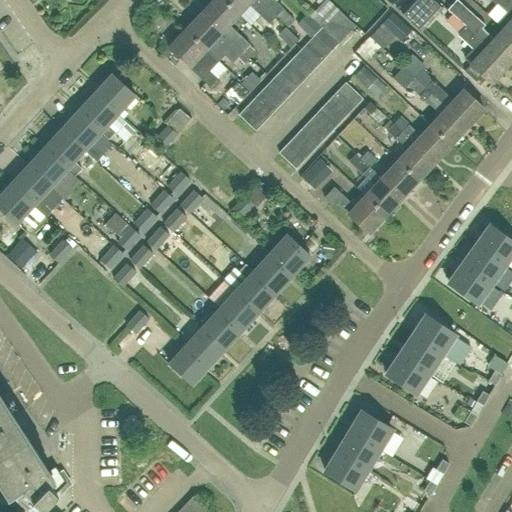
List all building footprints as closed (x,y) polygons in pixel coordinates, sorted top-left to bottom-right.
[(237,14),(222,0),(210,0),(200,12),(241,51),(249,44),(227,24),(237,14)] [(274,16),(257,0),(222,0),(237,14),(246,4),(267,24),(274,16)] [(257,0),(274,16),(281,9),(271,0),(257,0)] [(439,6),(432,0),(414,0),(403,12),(418,27),(439,6)] [(452,0),(445,8),(465,26),(507,65),(511,59),(511,36),(497,23),(496,23),(502,28),(493,39),(481,28),(484,24),(457,0),(452,0)] [(511,36),(511,4),(507,0),(490,0),(505,13),(497,23),(511,36)] [(275,16),(287,27),(293,20),(281,9),(275,16)] [(315,10),(310,16),(321,26),(326,20),(315,10)] [(338,11),(322,27),(339,43),(354,27),(338,11)] [(241,51),(200,12),(183,30),(217,61),(223,54),(232,62),(241,51)] [(410,31),(392,14),(381,25),(400,42),(410,31)] [(321,26),(310,16),(308,18),(305,16),(297,25),(310,38),(321,26)] [(285,26),(277,35),(290,47),(298,38),(285,26)] [(507,65),(465,26),(458,34),(472,47),(463,58),(490,83),(507,65)] [(330,52),(339,43),(322,27),(314,36),(330,52)] [(217,61),(183,30),(167,47),(209,87),(215,80),(207,72),(217,61)] [(314,36),(305,45),(322,61),(330,52),(314,36)] [(375,37),(360,54),(390,81),(405,65),(375,37)] [(322,61),(305,45),(297,54),(313,70),(322,61)] [(247,47),(242,52),(249,59),(255,54),(247,47)] [(249,59),(242,52),(238,57),(245,64),(249,59)] [(305,79),(313,70),(297,54),(288,63),(305,79)] [(288,63),(280,72),(297,88),(305,79),(288,63)] [(388,91),(363,68),(354,77),(379,101),(388,91)] [(415,79),(424,87),(431,79),(422,71),(415,79)] [(280,72),(272,81),(288,97),(297,88),(280,72)] [(110,74),(93,93),(116,113),(133,95),(110,74)] [(259,81),(251,74),(240,84),(249,92),(259,81)] [(416,95),(424,87),(415,79),(407,87),(416,95)] [(432,80),(424,88),(466,126),(483,108),(462,89),(451,101),(440,91),(442,89),(432,80)] [(272,81),(263,90),(280,105),(288,97),(272,81)] [(335,91),(352,107),(360,98),(343,82),(335,91)] [(450,144),(466,126),(424,88),(417,96),(426,105),(427,104),(439,115),(429,125),(450,144)] [(263,90),(255,99),(271,114),(280,105),(263,90)] [(327,100),(344,116),(352,107),(335,91),(327,100)] [(76,111),(99,132),(116,113),(93,93),(76,111)] [(255,99),(247,108),(263,123),(271,114),(255,99)] [(318,109),(335,125),(344,116),(327,100),(318,109)] [(385,117),(369,103),(364,109),(370,114),(368,116),(378,125),(385,117)] [(255,132),(263,123),(247,108),(238,116),(255,132)] [(310,117),(327,134),(335,125),(318,109),(310,117)] [(190,120),(179,110),(166,124),(169,127),(155,142),(162,150),(190,120)] [(82,150),(95,162),(103,153),(90,141),(99,132),(76,111),(59,129),(82,150)] [(391,122),(400,131),(408,124),(398,115),(391,122)] [(302,126),(319,142),(327,134),(310,117),(302,126)] [(417,179),(433,161),(413,142),(400,131),(391,122),(385,129),(394,139),(396,137),(404,144),(402,146),(406,150),(397,160),(417,179)] [(450,144),(429,125),(413,142),(433,161),(450,144)] [(294,135),(311,151),(319,142),(302,126),(294,135)] [(65,169),(82,150),(59,129),(43,148),(65,169)] [(285,144),(302,160),(311,151),(294,135),(285,144)] [(285,144),(277,153),(294,169),(302,160),(285,144)] [(26,166),(48,187),(65,169),(43,148),(26,166)] [(358,157),(368,166),(374,159),(365,151),(358,157)] [(400,197),(380,178),(368,166),(358,157),(354,153),(347,160),(361,173),(363,171),(375,183),(364,195),(384,214),(400,197)] [(397,160),(380,178),(400,197),(417,179),(397,160)] [(330,172),(320,161),(303,178),(313,189),(330,172)] [(48,187),(26,166),(9,185),(32,206),(31,206),(38,212),(46,203),(40,197),(48,187)] [(176,196),(188,182),(189,181),(180,173),(179,174),(170,183),(167,188),(176,196)] [(0,210),(15,224),(31,206),(32,206),(9,185),(0,194),(0,210)] [(384,214),(364,195),(360,191),(349,202),(332,186),(322,197),(331,205),(334,202),(367,233),(384,214)] [(189,214),(205,197),(205,196),(196,188),(195,189),(180,206),(189,214)] [(172,199),(163,191),(150,206),(159,214),(172,199)] [(254,206),(245,197),(231,211),(240,220),(254,206)] [(163,224),(164,225),(172,232),(179,225),(180,224),(189,214),(180,206),(163,224)] [(156,218),(149,210),(135,225),(142,233),(156,218)] [(119,215),(110,225),(123,235),(131,224),(119,215)] [(511,254),(511,242),(489,225),(475,245),(504,266),(511,254)] [(171,239),(160,228),(147,242),(167,260),(172,255),(169,252),(169,248),(172,245),(168,242),(171,239)] [(138,236),(130,229),(125,234),(117,243),(125,251),(138,236)] [(269,253),(291,274),(308,256),(286,235),(269,253)] [(75,244),(66,236),(49,256),(58,264),(75,244)] [(491,284),(504,266),(475,245),(462,263),(491,284)] [(105,272),(105,273),(123,254),(114,246),(110,250),(97,265),(96,265),(105,272)] [(152,254),(143,246),(129,261),(138,269),(152,254)] [(185,262),(197,274),(208,263),(196,251),(185,262)] [(252,272),(274,292),(291,274),(269,253),(252,272)] [(491,284),(462,263),(448,283),(477,304),(491,284)] [(135,273),(126,265),(112,280),(121,288),(135,273)] [(252,272),(235,290),(257,311),(274,292),(252,272)] [(218,309),(240,329),(257,311),(235,290),(218,309)] [(218,309),(202,326),(201,327),(223,347),(240,329),(218,309)] [(148,320),(139,311),(126,327),(135,335),(148,320)] [(481,333),(490,323),(480,314),(471,324),(481,333)] [(455,335),(425,315),(411,335),(441,355),(455,335)] [(184,345),(206,366),(223,347),(201,327),(202,326),(194,320),(177,338),(184,345)] [(441,355),(411,335),(399,354),(429,374),(441,355)] [(189,384),(206,366),(184,345),(167,364),(189,384)] [(429,374),(399,354),(385,374),(415,394),(429,374)] [(501,375),(481,362),(474,372),(488,380),(488,381),(495,385),(501,375)] [(17,511),(30,500),(40,510),(63,486),(62,485),(65,483),(54,466),(51,468),(0,388),(0,489),(14,511),(17,511)] [(489,395),(482,391),(476,401),(483,406),(489,395)] [(391,430),(361,411),(348,431),(379,450),(391,430)] [(476,416),(470,412),(463,422),(470,426),(476,416)] [(379,450),(348,431),(336,451),(367,470),(379,450)] [(367,470),(336,451),(324,471),(355,490),(367,470)] [(448,464),(441,460),(435,470),(442,474),(448,464)] [(436,484),(429,480),(423,490),(430,495),(436,484)] [(187,511),(208,511),(192,496),(182,507),(187,511)] [(346,511),(376,511),(359,497),(346,511)] [(30,500),(17,511),(42,511),(40,510),(30,500)]
